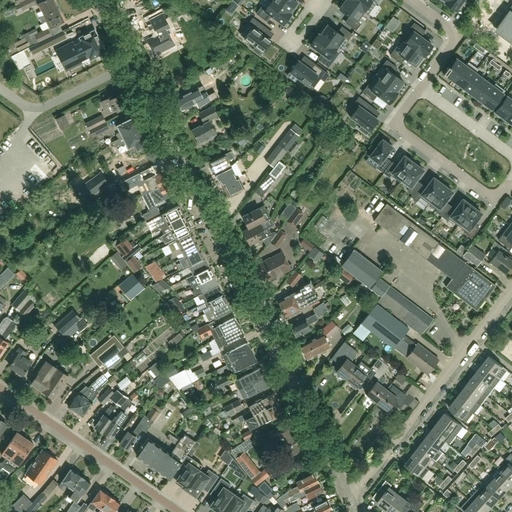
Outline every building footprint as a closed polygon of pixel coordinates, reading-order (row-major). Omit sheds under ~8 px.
[(35,4),(33,0),(26,0),(12,7),(15,14),(22,10),(35,4)] [(57,9),(52,0),(43,0),(38,3),(44,15),(57,9)] [(283,25),(290,14),(271,0),(270,0),(272,1),(264,10),(261,8),(256,14),(267,22),(271,16),(283,25)] [(271,0),(290,14),(291,14),(289,13),(290,11),(292,12),(297,5),(296,4),(297,2),(293,0),(271,0)] [(367,15),(368,14),(348,0),(345,0),(346,0),(344,0),(343,0),(339,7),(340,8),(339,9),(349,17),(345,23),(356,30),(360,24),(356,21),(363,12),(367,15)] [(348,0),(368,14),(378,0),(348,0)] [(446,0),(445,3),(455,11),(463,0),(465,0),(470,3),(471,0),(446,0)] [(511,7),(510,11),(510,10),(495,30),(511,42),(511,7)] [(63,21),(57,9),(44,15),(39,18),(41,23),(47,20),(50,27),(63,21)] [(175,46),(164,24),(168,22),(163,13),(148,21),(153,30),(154,29),(157,35),(146,40),(154,56),(175,46)] [(260,55),(271,41),(259,32),(263,26),(252,18),(240,35),(255,46),(252,50),(260,55)] [(402,40),(424,56),(432,46),(420,37),(424,31),(414,23),(409,30),(411,31),(404,41),(402,39),(402,40)] [(318,34),(340,51),(352,35),(341,27),(337,33),(327,25),(326,27),(324,25),(319,33),(321,34),(320,35),(318,34)] [(51,36),(51,35),(48,29),(38,34),(36,29),(27,33),(33,44),(33,45),(38,42),(38,43),(51,36)] [(105,52),(94,30),(71,41),(72,44),(59,50),(68,70),(75,67),(105,52)] [(11,54),(33,44),(27,33),(23,35),(23,34),(19,36),(21,40),(8,46),(11,54)] [(340,51),(318,34),(310,45),(322,54),(318,59),(328,67),(340,51)] [(32,55),(52,46),(49,38),(29,48),(32,55)] [(424,57),(424,56),(402,40),(390,56),(400,63),(405,58),(415,65),(416,64),(417,65),(423,58),(421,57),(422,55),(424,57)] [(173,58),(176,65),(162,71),(170,86),(191,76),(184,62),(192,58),(188,50),(173,58)] [(228,64),(236,60),(232,54),(224,59),(228,64)] [(454,82),(468,62),(465,66),(456,59),(450,68),(448,66),(443,73),(454,82)] [(310,70),(298,61),(287,76),(294,81),(297,77),(312,89),(320,78),(324,81),(328,75),(314,64),(310,70)] [(374,77),(397,93),(395,92),(396,90),(398,91),(403,84),(402,83),(403,82),(393,74),(397,68),(386,61),(374,77)] [(463,88),(478,69),(468,62),(454,82),(463,88)] [(472,95),(484,80),(475,73),(478,69),(463,88),(472,95)] [(340,73),(337,77),(343,82),(346,78),(340,73)] [(397,93),(374,77),(362,93),(373,100),(377,95),(389,104),(397,93)] [(481,102),(495,84),(495,83),(493,86),(484,80),(472,95),(481,102)] [(495,84),(481,102),(491,109),(505,91),(495,84)] [(199,109),(205,106),(218,99),(214,91),(202,96),(200,91),(193,95),(191,91),(176,99),(182,111),(197,103),(199,109)] [(127,104),(122,93),(116,96),(115,94),(100,102),(104,108),(110,105),(113,111),(127,104)] [(504,119),(511,108),(511,97),(508,94),(495,112),(504,119)] [(366,134),(377,120),(365,111),(369,105),(359,98),(354,104),(356,105),(348,116),(361,125),(359,129),(366,134)] [(216,134),(209,121),(218,116),(213,106),(198,114),(204,124),(192,130),(199,143),(216,134)] [(55,119),(61,130),(69,125),(64,115),(55,119)] [(118,139),(140,129),(134,117),(133,118),(131,115),(124,118),(126,121),(117,126),(120,132),(116,134),(118,139)] [(105,122),(102,116),(86,123),(89,130),(105,122)] [(109,129),(105,122),(89,130),(92,137),(109,129)] [(294,123),(290,129),(299,135),(303,130),(294,123)] [(140,129),(118,139),(113,142),(116,147),(125,142),(128,149),(129,148),(131,154),(145,147),(142,142),(145,140),(140,129)] [(290,129),(265,161),(273,167),(268,173),(269,174),(279,161),(288,149),(294,142),(299,136),(299,135),(290,129)] [(235,139),(241,146),(251,137),(245,130),(235,139)] [(391,144),(385,139),(384,141),(382,140),(369,156),(379,163),(376,167),(382,171),(389,161),(384,157),(392,147),(390,146),(391,144)] [(258,142),(252,148),(259,154),(265,147),(258,142)] [(294,142),(288,149),(293,154),(299,146),(294,142)] [(230,166),(228,161),(232,159),(228,152),(210,162),(212,166),(211,169),(212,171),(215,172),(215,174),(230,166)] [(125,156),(115,161),(118,166),(127,161),(125,156)] [(399,182),(415,161),(410,158),(409,160),(404,156),(396,166),(391,163),(383,173),(389,177),(390,175),(399,182)] [(138,163),(137,159),(129,163),(133,168),(138,165),(138,164),(138,163)] [(286,166),(279,161),(269,174),(255,192),(261,197),(275,179),(276,179),(286,166)] [(411,197),(420,184),(415,180),(423,170),(418,167),(419,165),(415,161),(399,182),(400,182),(401,180),(405,183),(404,185),(409,188),(407,191),(412,195),(411,197)] [(236,178),(230,166),(215,174),(216,175),(215,177),(216,180),(219,180),(221,186),(223,185),(236,178)] [(167,183),(161,171),(156,174),(154,171),(143,176),(145,179),(144,180),(147,187),(141,190),(143,194),(150,191),(167,183)] [(75,194),(82,204),(108,185),(101,175),(75,194)] [(244,189),(238,177),(236,178),(223,185),(229,196),(244,189)] [(429,204),(444,183),(439,180),(438,181),(433,178),(425,188),(420,184),(411,197),(416,201),(420,197),(429,204)] [(163,198),(172,194),(167,183),(150,191),(155,202),(156,202),(158,205),(165,201),(163,198)] [(442,216),(449,206),(444,202),(452,192),(447,188),(449,187),(444,183),(429,204),(438,210),(436,212),(442,216)] [(458,225),(473,205),(468,201),(467,203),(462,199),(455,210),(449,206),(442,216),(447,220),(449,219),(458,225)] [(286,220),(296,208),(298,205),(292,200),(280,216),(286,220)] [(495,286),(475,271),(386,204),(374,220),(451,279),(445,287),(476,310),(495,286)] [(270,218),(264,205),(242,216),(248,229),(260,223),(265,221),(270,218)] [(473,205),(458,225),(467,232),(465,234),(471,238),(479,228),(474,224),(481,214),(477,210),(478,209),(473,205)] [(182,214),(178,206),(162,214),(151,220),(154,225),(165,220),(166,222),(182,214)] [(145,220),(157,214),(155,208),(142,215),(145,220)] [(297,209),(296,208),(286,220),(287,221),(286,222),(292,226),(292,225),(294,226),(304,213),(303,212),(297,208),(297,209)] [(367,215),(364,218),(369,221),(374,214),(368,209),(364,214),(367,215)] [(170,231),(186,222),(182,214),(166,222),(163,224),(159,227),(161,230),(163,235),(165,233),(170,231)] [(258,242),(272,235),(268,228),(273,225),(270,218),(265,221),(260,223),(248,229),(243,231),(249,244),(257,240),(258,242)] [(165,244),(191,231),(186,222),(170,231),(165,233),(163,235),(161,236),(165,244)] [(511,227),(509,226),(498,240),(508,248),(511,243),(511,227)] [(172,253),(196,241),(192,232),(169,244),(167,244),(172,253)] [(276,248),(284,238),(278,233),(277,234),(270,244),(276,248)] [(122,240),(115,246),(123,256),(133,247),(130,244),(126,238),(122,241),(122,240)] [(300,243),(310,251),(314,246),(303,238),(300,243)] [(183,257),(200,249),(196,241),(172,253),(174,257),(181,253),(183,257)] [(105,245),(97,252),(102,258),(110,252),(105,245)] [(123,256),(122,257),(126,262),(133,256),(135,254),(134,254),(140,249),(136,245),(133,247),(123,256)] [(477,266),(485,255),(471,245),(463,255),(477,266)] [(324,254),(314,247),(308,255),(318,262),(324,254)] [(342,258),(345,251),(338,247),(335,255),(342,258)] [(179,270),(204,257),(200,249),(183,257),(184,257),(178,260),(180,263),(176,265),(179,270)] [(341,266),(369,288),(382,271),(354,249),(341,266)] [(117,251),(110,257),(121,270),(127,265),(125,262),(117,251)] [(511,264),(511,261),(511,262),(511,261),(511,258),(509,256),(507,258),(498,251),(490,262),(505,273),(511,264)] [(293,268),(291,264),(288,266),(281,253),(259,265),(268,282),(270,281),(271,282),(277,279),(277,277),(288,272),(287,270),(293,268)] [(325,254),(322,258),(329,264),(332,260),(325,254)] [(125,262),(127,265),(129,266),(137,260),(133,256),(126,262),(125,262)] [(193,275),(209,267),(205,259),(195,264),(180,272),(182,276),(191,272),(193,275)] [(137,260),(129,266),(134,273),(142,266),(140,263),(137,260)] [(146,269),(148,272),(151,275),(155,272),(160,269),(155,261),(153,262),(145,266),(146,269)] [(8,267),(1,274),(7,281),(13,275),(14,274),(8,267)] [(197,284),(213,275),(209,267),(193,275),(186,279),(188,283),(189,282),(192,286),(197,284)] [(336,276),(347,284),(353,276),(343,268),(336,276)] [(161,280),(163,279),(160,275),(163,273),(160,269),(155,272),(151,275),(150,276),(154,280),(157,282),(161,280)] [(292,286),(301,275),(296,271),(287,282),(292,286)] [(134,274),(120,285),(131,299),(145,288),(134,274)] [(194,296),(216,284),(217,284),(213,275),(197,284),(192,286),(194,291),(192,292),(194,296)] [(433,319),(389,286),(379,278),(370,289),(381,297),(377,302),(421,335),(433,319)] [(169,287),(161,280),(157,282),(164,289),(169,287)] [(164,289),(157,282),(151,285),(158,292),(164,289)] [(305,298),(303,294),(312,290),(309,284),(299,289),(277,301),(282,309),(305,298)] [(204,302),(222,293),(218,285),(197,296),(199,300),(202,299),(204,302)] [(11,305),(19,312),(33,295),(25,288),(11,305)] [(286,318),(318,302),(312,290),(303,294),(305,298),(282,309),(284,314),(286,318)] [(204,302),(196,307),(198,312),(203,309),(205,313),(211,310),(227,302),(222,293),(204,302)] [(38,300),(33,295),(19,312),(24,316),(38,300)] [(343,308),(349,304),(344,296),(339,300),(343,308)] [(168,300),(174,307),(179,303),(174,297),(168,300)] [(209,321),(231,310),(227,302),(211,310),(205,313),(209,321)] [(179,303),(174,307),(179,313),(184,309),(179,303)] [(318,316),(328,309),(323,303),(313,310),(318,316)] [(404,335),(409,329),(376,303),(353,333),(362,340),(370,330),(393,348),(401,339),(413,349),(406,358),(427,374),(438,360),(417,344),(417,345),(404,335)] [(47,348),(49,344),(51,342),(61,334),(66,330),(67,331),(81,319),(72,309),(58,321),(54,317),(41,328),(47,335),(35,354),(40,357),(47,348)] [(310,329),(308,324),(314,321),(318,319),(315,314),(311,316),(293,326),(291,327),(296,337),(310,329)] [(0,336),(12,320),(8,317),(3,319),(0,324),(0,336)] [(214,339),(239,326),(234,317),(216,326),(214,321),(207,324),(199,329),(197,330),(202,339),(211,334),(214,339)] [(87,326),(81,319),(67,331),(66,330),(61,334),(62,334),(67,339),(78,330),(80,332),(87,326)] [(4,348),(8,342),(5,340),(9,333),(10,334),(15,327),(16,323),(12,320),(0,336),(0,354),(4,348)] [(328,338),(339,328),(331,320),(321,330),(328,338)] [(348,323),(343,328),(348,333),(353,328),(348,323)] [(196,324),(190,328),(193,332),(197,330),(199,329),(196,324)] [(220,352),(218,348),(223,345),(244,335),(239,326),(214,339),(214,340),(209,343),(213,350),(210,351),(209,350),(198,356),(201,361),(220,352)] [(68,340),(67,339),(62,334),(53,343),(59,350),(68,340)] [(330,348),(323,334),(300,346),(307,360),(330,348)] [(170,347),(182,342),(180,337),(168,341),(170,347)] [(226,364),(251,351),(247,342),(225,353),(226,354),(222,356),(226,364)] [(356,367),(350,362),(357,352),(344,342),(331,358),(341,365),(336,371),(346,379),(356,367)] [(124,347),(112,357),(105,363),(104,364),(108,369),(121,359),(120,358),(128,352),(124,347)] [(32,361),(25,356),(26,353),(19,348),(10,361),(12,362),(9,366),(16,371),(14,372),(20,376),(21,375),(22,375),(32,361)] [(241,369),(256,361),(251,351),(226,364),(226,365),(228,368),(228,370),(231,369),(233,373),(237,371),(237,370),(241,368),(241,369)] [(501,379),(508,370),(489,356),(486,360),(484,359),(480,363),(482,365),(501,379)] [(368,371),(373,375),(383,362),(378,358),(368,371)] [(55,371),(57,369),(44,360),(33,376),(35,377),(31,384),(42,391),(55,371)] [(388,366),(383,362),(373,375),(378,379),(366,394),(377,402),(386,390),(381,385),(385,379),(381,376),(388,366)] [(501,379),(482,365),(476,373),(494,388),(501,379)] [(189,367),(168,378),(177,389),(205,375),(202,367),(191,373),(189,367)] [(357,387),(366,374),(356,367),(346,379),(357,387)] [(238,389),(264,376),(260,368),(244,376),(234,381),(237,387),(238,389)] [(58,393),(69,377),(57,369),(55,371),(42,391),(42,393),(45,396),(47,395),(52,398),(56,392),(58,393)] [(146,379),(154,374),(151,369),(142,374),(146,379)] [(157,377),(164,384),(169,380),(162,373),(157,377)] [(400,373),(395,380),(401,384),(406,378),(400,373)] [(494,388),(476,373),(469,382),(483,393),(487,395),(488,396),(494,388)] [(226,375),(221,378),(224,386),(230,383),(226,375)] [(243,398),(265,387),(268,385),(264,376),(238,389),(243,398)] [(219,388),(224,386),(221,378),(215,381),(219,388)] [(75,412),(85,398),(91,392),(92,390),(94,389),(96,391),(97,390),(96,390),(102,385),(97,379),(88,388),(86,386),(78,393),(77,393),(68,407),(70,408),(70,410),(72,412),(74,411),(75,412)] [(199,380),(193,383),(197,390),(203,388),(199,380)] [(480,404),(481,405),(488,396),(487,395),(483,393),(469,382),(462,391),(480,404)] [(407,396),(391,383),(386,390),(377,402),(387,410),(394,401),(400,405),(404,401),(408,405),(414,398),(409,394),(407,396)] [(109,399),(112,395),(114,393),(108,388),(98,400),(103,405),(109,399)] [(82,417),(98,394),(99,392),(97,390),(96,391),(94,389),(92,390),(91,392),(85,398),(75,412),(76,413),(76,414),(78,416),(80,415),(82,417)] [(103,433),(116,414),(118,411),(127,398),(119,392),(117,390),(114,393),(112,395),(109,399),(116,404),(114,407),(111,405),(108,408),(107,408),(94,427),(103,433)] [(480,404),(462,391),(456,399),(474,413),(474,414),(481,405),(480,404)] [(234,425),(245,420),(277,403),(274,396),(273,395),(249,407),(251,411),(232,420),(234,425)] [(103,433),(111,438),(127,415),(123,412),(132,401),(127,398),(118,411),(116,414),(103,433)] [(467,422),(474,413),(456,399),(449,408),(467,422)] [(239,400),(231,404),(235,412),(242,408),(239,400)] [(249,429),(282,412),(277,403),(245,420),(249,429)] [(228,415),(235,412),(231,404),(224,408),(228,415)] [(147,417),(153,421),(162,409),(155,405),(147,417)] [(463,427),(459,424),(445,413),(438,422),(456,436),(463,427)] [(151,425),(153,421),(147,417),(144,415),(131,434),(127,432),(119,444),(128,450),(141,430),(146,433),(151,425)] [(450,444),(456,436),(438,422),(432,430),(435,432),(446,441),(450,444)] [(499,424),(493,428),(497,432),(502,428),(499,424)] [(301,450),(292,432),(290,427),(269,437),(274,446),(280,443),(287,457),(301,450)] [(492,436),(497,432),(493,428),(488,432),(492,436)] [(214,430),(210,434),(216,439),(220,434),(214,430)] [(446,441),(435,432),(432,430),(425,439),(439,450),(446,441)] [(253,436),(250,431),(241,435),(244,440),(247,439),(249,437),(249,438),(253,436)] [(6,465),(9,460),(25,438),(16,432),(6,447),(0,455),(5,458),(1,463),(0,463),(0,469),(3,468),(6,465)] [(171,476),(186,454),(189,451),(192,446),(195,442),(184,435),(180,441),(169,434),(166,438),(177,445),(170,455),(147,439),(136,455),(161,473),(161,472),(169,478),(171,476)] [(23,458),(33,444),(25,438),(9,460),(6,465),(3,468),(10,472),(14,469),(16,465),(18,466),(23,458)] [(258,471),(244,453),(254,444),(249,438),(247,439),(230,452),(250,478),(258,471)] [(443,453),(439,450),(425,439),(419,447),(432,458),(437,461),(443,453)] [(477,443),(473,448),(477,452),(481,447),(477,443)] [(426,467),(432,458),(419,447),(412,456),(426,467)] [(472,457),(477,452),(473,448),(468,453),(472,457)] [(40,484),(57,460),(42,450),(33,463),(32,463),(27,470),(28,470),(25,474),(40,484)] [(199,470),(202,465),(186,454),(171,476),(176,479),(176,480),(183,485),(182,487),(185,489),(199,469),(199,470)] [(478,455),(473,460),(477,463),(481,458),(478,455)] [(429,469),(426,467),(412,456),(405,465),(422,478),(429,469)] [(235,471),(238,466),(233,459),(228,466),(235,471)] [(463,460),(458,465),(462,468),(467,463),(463,460)] [(472,468),(477,463),(473,460),(469,465),(472,468)] [(511,462),(510,464),(506,460),(498,468),(501,471),(511,480),(511,462)] [(458,473),(462,468),(458,465),(454,470),(458,473)] [(511,485),(511,480),(501,471),(498,468),(491,476),(507,491),(511,485)] [(71,489),(81,476),(79,475),(79,474),(77,472),(75,472),(70,469),(58,487),(63,491),(66,486),(71,489)] [(209,489),(218,476),(208,469),(205,474),(199,470),(199,469),(185,489),(196,497),(203,485),(209,489)] [(255,485),(268,475),(263,469),(250,479),(255,485)] [(463,471),(459,476),(463,479),(467,474),(463,471)] [(289,497),(317,483),(313,474),(296,482),(298,486),(286,492),(289,497)] [(80,498),(90,482),(85,479),(85,478),(83,477),(82,476),(81,476),(71,489),(77,493),(76,495),(80,498)] [(449,476),(444,481),(448,484),(452,479),(449,476)] [(458,484),(463,479),(459,476),(454,481),(458,484)] [(507,491),(491,476),(483,484),(500,499),(507,491)] [(217,511),(220,511),(234,494),(227,489),(231,485),(221,478),(211,491),(217,495),(209,506),(217,511)] [(33,511),(57,484),(53,480),(28,509),(31,511),(33,511)] [(272,497),(275,501),(278,499),(274,495),(274,496),(270,492),(272,489),(264,480),(257,486),(269,499),(272,497)] [(386,510),(398,494),(390,488),(392,485),(386,480),(372,498),(378,502),(377,503),(386,510)] [(443,489),(448,484),(444,481),(440,486),(443,489)] [(309,498),(322,492),(317,483),(289,497),(291,502),(307,494),(309,498)] [(500,499),(483,484),(483,483),(476,492),(492,507),(500,499)] [(100,489),(88,506),(88,507),(92,510),(96,507),(101,510),(110,496),(109,495),(108,494),(106,493),(105,493),(100,489)] [(447,497),(451,492),(448,489),(443,494),(447,497)] [(259,492),(256,496),(264,502),(267,497),(259,492)] [(487,511),(492,507),(476,492),(468,499),(482,511),(487,511)] [(241,511),(245,511),(253,501),(243,494),(240,498),(234,494),(220,511),(236,511),(238,510),(241,511)] [(406,511),(410,507),(411,507),(414,502),(408,498),(406,500),(398,494),(386,510),(388,511),(406,511)] [(23,511),(32,504),(24,495),(7,511),(23,511)] [(113,511),(120,503),(115,500),(114,499),(113,497),(111,497),(110,496),(101,510),(98,511),(113,511)] [(286,511),(292,511),(300,508),(297,502),(287,508),(283,500),(279,497),(278,499),(275,501),(277,502),(278,503),(285,510),(286,511)] [(417,498),(414,502),(411,507),(410,507),(406,511),(419,511),(418,511),(424,504),(417,498)] [(465,511),(482,511),(468,499),(461,508),(465,511)] [(316,511),(313,511),(326,511),(331,510),(326,501),(314,507),(316,511)] [(70,511),(75,511),(77,511),(80,507),(73,503),(68,510),(70,511)]
